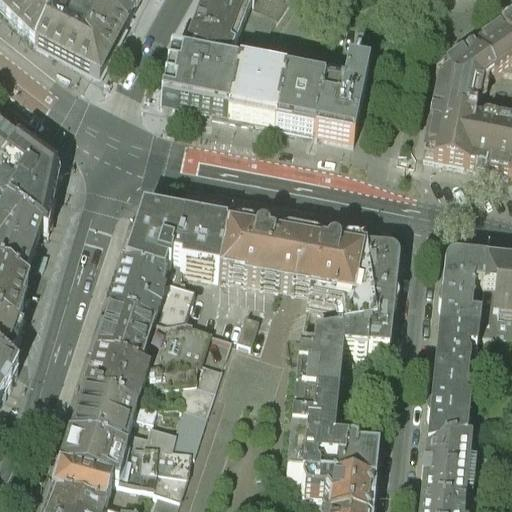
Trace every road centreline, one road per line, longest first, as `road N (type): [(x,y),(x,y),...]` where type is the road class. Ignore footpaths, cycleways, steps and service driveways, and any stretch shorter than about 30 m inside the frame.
road 1 (tertiary): [(0,497),(34,418),(113,147)]
road 2 (tertiary): [(113,147),(157,166),(430,222)]
road 3 (residential): [(395,511),(430,222)]
road 4 (residential): [(113,147),(176,0)]
road 5 (residential): [(319,0),(290,42),(375,63)]
road 6 (tertiary): [(0,68),(113,147)]
